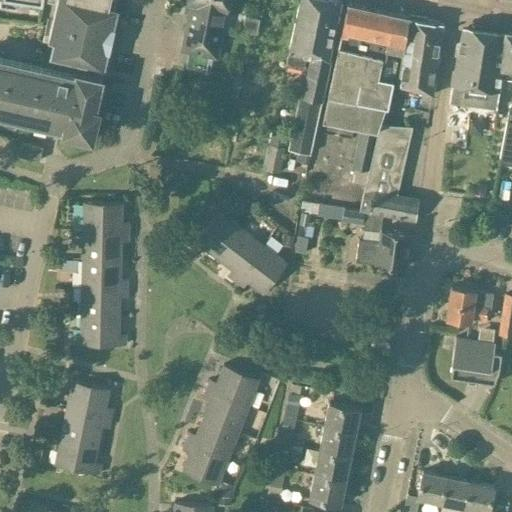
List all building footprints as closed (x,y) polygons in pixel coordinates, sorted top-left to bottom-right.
[(0,0),(0,6),(15,8),(16,0),(25,0),(40,2),(40,0),(62,0),(50,56),(102,68),(106,52),(108,52),(114,28),(111,27),(115,11),(113,10),(115,0),(0,0)] [(188,0),(187,5),(191,5),(225,12),(227,3),(231,3),(233,1),(233,0),(188,0)] [(318,23),(310,57),(301,96),(299,96),(287,148),(297,151),(295,161),(309,164),(311,151),(309,150),(328,66),(327,58),(340,3),(327,0),(299,0),(295,18),(318,23)] [(404,53),(409,16),(347,4),(337,49),(384,59),(386,49),(404,53)] [(225,12),(191,5),(181,51),(189,52),(186,67),(206,70),(209,56),(216,58),(225,12)] [(409,16),(404,53),(398,87),(431,95),(443,23),(409,16)] [(287,55),(285,66),(303,70),(306,56),(310,57),(318,23),(295,18),(287,55)] [(500,66),(506,32),(461,26),(450,99),(495,105),(499,77),(500,66)] [(511,32),(506,32),(499,77),(511,78),(511,101),(508,106),(504,135),(499,162),(511,164),(511,32)] [(396,61),(384,59),(337,49),(323,120),(360,128),(351,166),(354,167),(351,182),(365,184),(376,134),(379,123),(381,123),(386,107),(396,61)] [(0,56),(0,114),(5,116),(7,110),(18,113),(17,119),(35,123),(36,117),(47,120),(46,125),(63,129),(62,134),(69,135),(70,134),(85,138),(85,139),(92,140),(99,111),(95,110),(102,79),(76,73),(0,56)] [(464,137),(462,122),(450,124),(452,138),(464,137)] [(272,133),(262,176),(266,177),(268,170),(280,172),(285,147),(281,146),(283,135),(272,133)] [(365,184),(359,209),(364,211),(383,215),(411,219),(411,220),(414,220),(417,198),(397,194),(409,142),(376,134),(365,184)] [(18,156),(40,161),(43,147),(21,142),(18,156)] [(308,225),(312,202),(301,200),(299,212),(301,212),(299,224),(308,225)] [(82,228),(127,229),(128,222),(120,222),(121,203),(83,202),(82,228)] [(316,215),(363,222),(364,211),(359,209),(344,207),(344,206),(318,202),(316,215)] [(216,257),(239,227),(218,211),(190,247),(198,253),(202,247),(216,257)] [(262,245),(239,227),(216,257),(231,269),(227,275),(234,281),(262,245)] [(298,227),(294,252),(303,253),(307,228),(298,227)] [(82,228),(81,257),(119,258),(120,242),(127,242),(127,229),(82,228)] [(360,238),(357,261),(376,263),(404,267),(408,239),(409,233),(381,229),(380,231),(379,231),(364,229),(362,238),(360,238)] [(285,262),(262,245),(234,281),(242,287),(247,281),(262,293),(285,262)] [(81,257),(81,285),(126,286),(127,278),(119,278),(119,258),(81,257)] [(126,286),(81,285),(80,314),(118,315),(119,297),(126,298),(126,286)] [(493,292),(475,290),(451,287),(447,319),(470,322),(471,318),(485,319),(486,312),(491,312),(493,292)] [(498,334),(511,336),(511,293),(504,293),(498,334)] [(118,315),(80,314),(79,344),(125,345),(125,335),(118,334),(118,315)] [(501,354),(493,353),(494,343),(454,337),(451,364),(453,364),(451,377),(470,379),(470,380),(489,383),(493,383),(498,373),(501,354)] [(209,379),(206,387),(249,404),(259,378),(223,364),(216,382),(209,379)] [(71,380),(66,407),(109,416),(111,408),(102,406),(106,387),(71,380)] [(249,404),(206,387),(202,397),(209,400),(202,416),(238,430),(249,404)] [(283,418),(295,420),(301,394),(288,391),(283,418)] [(329,401),(324,425),(354,431),(359,408),(329,401)] [(66,407),(60,435),(95,441),(99,425),(107,426),(109,416),(66,407)] [(189,431),(185,440),(227,457),(238,430),(202,416),(195,434),(189,431)] [(295,420),(283,418),(278,443),(290,446),(295,420)] [(324,425),(319,449),(349,455),(354,431),(324,425)] [(95,441),(60,435),(54,464),(97,473),(99,463),(91,461),(95,441)] [(227,457),(185,440),(182,449),(188,452),(181,470),(217,484),(227,457)] [(290,446),(278,443),(273,468),(285,471),(290,446)] [(319,449),(314,473),(344,480),(349,455),(319,449)] [(285,471),(273,468),(267,494),(281,497),(283,486),(282,486),(285,471)] [(440,502),(446,475),(422,470),(417,497),(440,502)] [(344,480),(314,473),(308,498),(339,505),(344,480)] [(446,475),(440,502),(464,506),(469,480),(446,475)] [(469,480),(464,506),(489,511),(494,485),(469,480)] [(211,511),(212,504),(174,501),(173,511),(211,511)]
